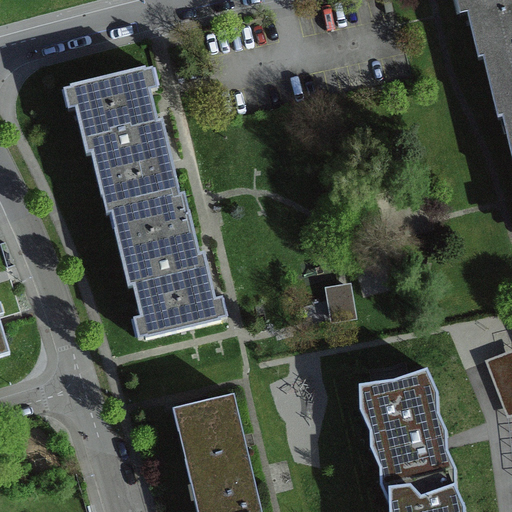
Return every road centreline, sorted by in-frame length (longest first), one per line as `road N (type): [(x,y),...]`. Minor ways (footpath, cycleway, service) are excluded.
road 1 (residential): [(0,53),(231,0)]
road 2 (residential): [(0,166),(82,384)]
road 3 (residential): [(82,384),(120,511)]
